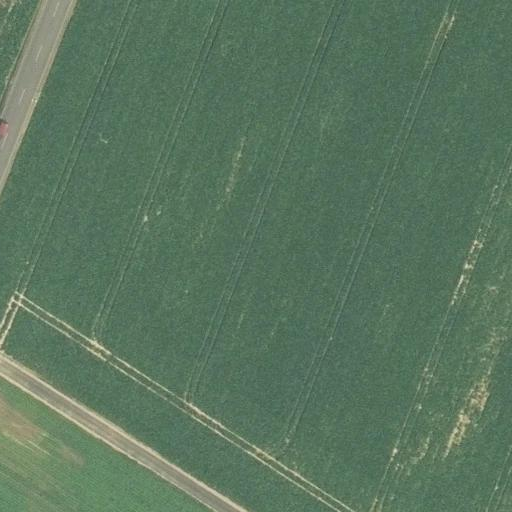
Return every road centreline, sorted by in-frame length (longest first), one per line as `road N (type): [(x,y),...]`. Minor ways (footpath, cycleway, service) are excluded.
road 1 (unclassified): [(220,511),(0,367)]
road 2 (secondary): [(62,0),(0,159)]
